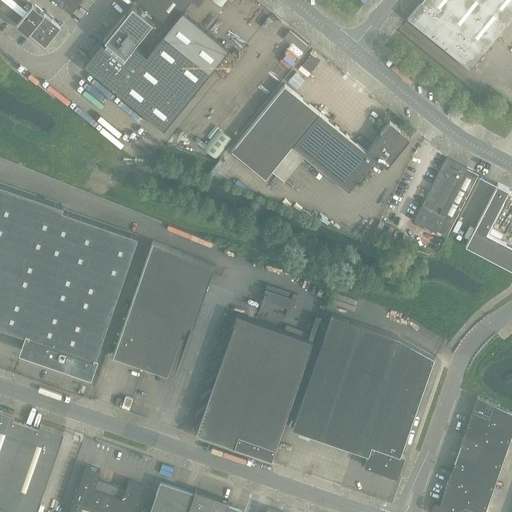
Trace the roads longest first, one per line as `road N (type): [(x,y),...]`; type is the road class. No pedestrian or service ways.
road 1 (unclassified): [(361,511),(0,385)]
road 2 (unknown): [(44,68),(150,139),(167,134),(239,65),(251,44),(239,21)]
road 3 (unclassified): [(409,511),(464,356),(511,311)]
road 4 (unclassified): [(511,163),(435,119),(351,49)]
